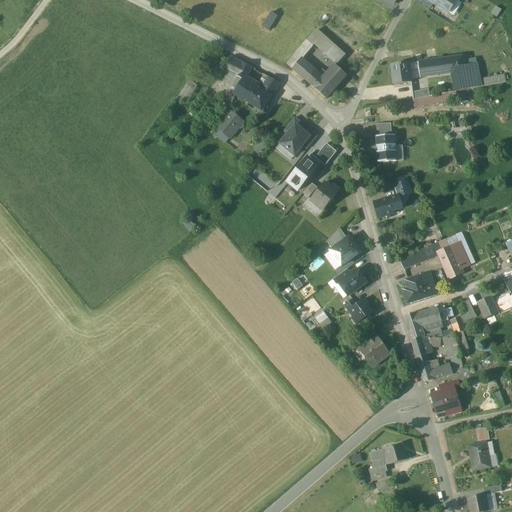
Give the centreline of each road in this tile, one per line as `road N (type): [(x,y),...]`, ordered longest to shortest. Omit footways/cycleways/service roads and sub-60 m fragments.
road 1 (residential): [(416,387),(341,127)]
road 2 (residential): [(341,127),(289,77),(135,0)]
road 3 (residential): [(387,414),(273,511)]
road 4 (residential): [(407,0),(341,127)]
